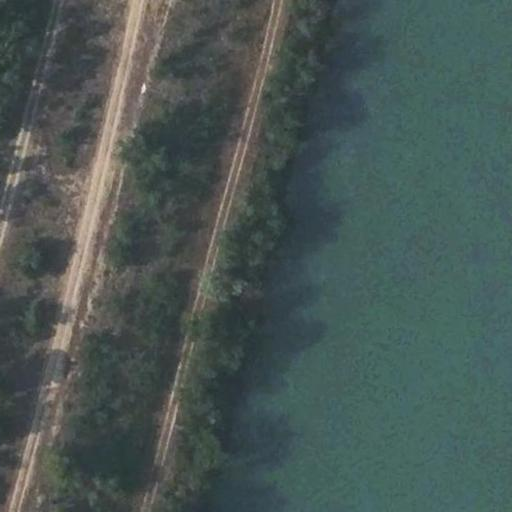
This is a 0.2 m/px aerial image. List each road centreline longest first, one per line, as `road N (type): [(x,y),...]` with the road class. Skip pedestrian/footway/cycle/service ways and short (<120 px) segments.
road 1 (track): [(139,0),(110,149),(11,511)]
road 2 (track): [(0,244),(66,0)]
